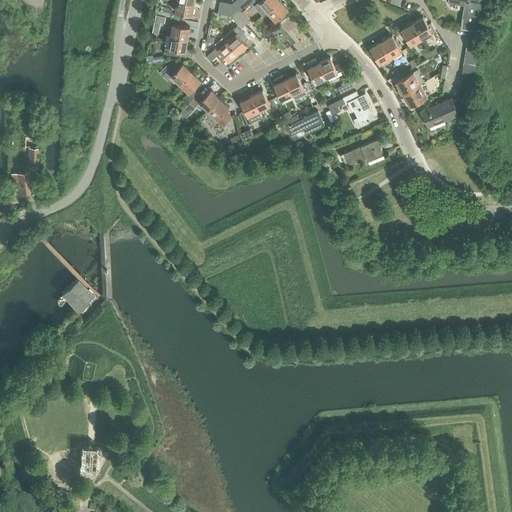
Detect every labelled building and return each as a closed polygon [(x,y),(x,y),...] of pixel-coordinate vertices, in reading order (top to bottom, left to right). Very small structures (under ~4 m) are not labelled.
[(192,14),(194,2),(183,0),(177,0),(175,11),(192,14)] [(244,0),(235,8),(235,9),(242,10),(251,2),(252,0),(244,0)] [(260,0),(259,1),(267,10),(278,0),(260,0)] [(280,0),(278,0),(267,10),(275,19),(288,8),(280,0)] [(464,4),(460,27),(469,29),(468,37),(479,38),(480,38),(481,32),(482,25),(481,25),(479,24),(480,18),(479,17),(482,0),(448,0),(448,1),(464,4)] [(220,1),(219,7),(235,9),(235,8),(232,3),(220,1)] [(235,10),(245,23),(250,19),(242,10),(235,9),(235,10)] [(241,26),(245,23),(235,10),(230,14),(241,26)] [(423,15),(412,22),(421,38),(432,31),(435,29),(431,22),(431,21),(427,23),(423,15)] [(173,22),(171,35),(187,38),(190,26),(173,22)] [(411,44),(421,38),(412,22),(401,28),(411,44)] [(228,39),(238,51),(247,43),(244,41),(249,37),(241,28),(237,32),(236,31),(228,39)] [(381,40),(390,56),(401,50),(392,34),(381,40)] [(187,38),(171,35),(168,47),(166,47),(165,52),(177,55),(178,48),(185,50),(187,38)] [(212,50),(207,55),(211,60),(217,55),(223,62),(228,58),(228,59),(238,51),(228,39),(224,35),(215,43),(218,46),(212,50)] [(379,62),(390,56),(381,40),(370,47),(379,62)] [(147,56),(146,61),(146,63),(160,61),(159,56),(150,57),(150,55),(147,56)] [(330,56),(319,62),(327,77),(338,72),(342,69),(339,63),(334,65),(330,56)] [(167,78),(171,74),(180,83),(192,71),(183,62),(179,67),(171,60),(166,64),(160,71),(163,74),(167,78)] [(316,82),(327,77),(319,62),(308,67),(316,82)] [(413,70),(396,80),(403,93),(420,83),(424,81),(417,69),(413,71),(413,70)] [(185,96),(190,101),(199,91),(194,86),(201,79),(192,71),(180,83),(189,91),(185,96)] [(296,73),(285,78),(293,93),(296,99),(306,93),(304,88),(296,73)] [(282,99),(293,93),(285,78),(275,84),(282,99)] [(341,92),(354,86),(352,80),(338,87),(341,92)] [(427,95),(420,83),(403,93),(410,105),(427,95)] [(179,113),(177,115),(182,120),(184,118),(194,107),(195,106),(200,101),(209,109),(220,97),(211,89),(204,96),(199,91),(190,101),(189,102),(179,113)] [(252,95),(259,110),(270,105),(263,90),(252,95)] [(343,97),(328,104),(330,110),(346,102),(348,101),(352,110),(354,110),(357,117),(354,119),(358,127),(361,125),(368,121),(368,120),(375,117),(370,106),(371,105),(365,93),(359,95),(356,90),(343,97)] [(459,91),(458,98),(470,100),(471,93),(459,91)] [(245,109),(239,112),(245,124),(251,121),(262,116),(259,110),(252,95),(241,100),(245,109)] [(209,109),(218,118),(216,120),(222,126),(231,116),(225,110),(229,105),(220,97),(209,109)] [(458,113),(451,97),(421,109),(428,126),(458,113)] [(306,133),(325,124),(318,110),(299,118),(297,113),(284,120),(290,134),(303,128),(306,133)] [(35,125),(27,125),(27,135),(35,135),(35,125)] [(338,130),(330,134),(333,141),(341,138),(338,130)] [(367,160),(384,153),(377,138),(344,152),(349,163),(366,156),(367,160)] [(244,141),(235,145),(237,150),(246,147),(244,141)] [(38,147),(28,146),(28,167),(38,167),(38,147)] [(31,190),(28,170),(11,173),(12,184),(18,184),(19,191),(31,190)] [(61,293),(62,294),(73,305),(78,310),(94,294),(77,277),(61,293)] [(100,365),(89,362),(85,381),(96,383),(100,365)]
